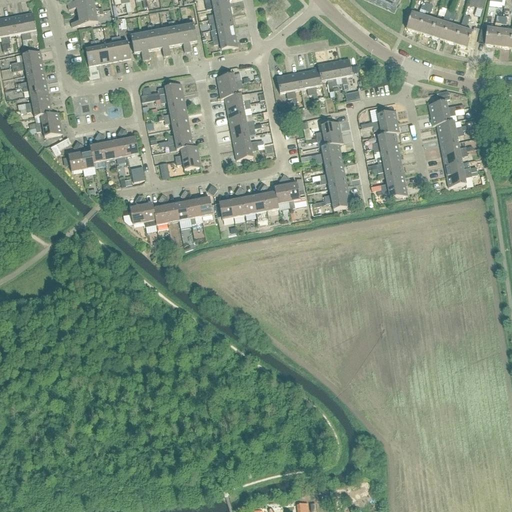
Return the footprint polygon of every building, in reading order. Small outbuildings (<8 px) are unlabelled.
[(75,0),(76,5),(68,6),(68,9),(94,5),(93,0),(75,0)] [(121,7),(125,6),(126,9),(124,0),(113,0),(113,1),(120,0),(121,7)] [(212,5),(213,11),(229,8),(227,0),(213,0),(204,2),(205,6),(212,5)] [(363,0),(393,14),(399,1),(398,0),(363,0)] [(424,19),(425,13),(428,6),(423,4),(420,11),(418,17),(411,15),(406,31),(418,35),(424,19)] [(98,11),(95,11),(94,5),(68,9),(69,13),(77,11),(78,18),(103,14),(102,10),(98,11)] [(207,19),(208,23),(231,19),(229,8),(213,11),(214,17),(207,19)] [(457,15),(452,13),(449,21),(455,23),(457,15)] [(99,18),(99,17),(103,16),(103,14),(78,18),(79,25),(71,26),(72,31),(98,26),(96,18),(99,18)] [(33,16),(22,18),(28,48),(30,48),(29,42),(31,42),(30,35),(36,34),(33,16)] [(464,17),(460,30),(459,30),(454,47),(467,50),(472,34),(466,32),(469,19),(464,17)] [(21,37),(23,44),(24,49),(28,48),(22,18),(11,20),(15,38),(21,37)] [(216,26),(217,32),(233,29),(231,19),(208,23),(209,27),(216,26)] [(418,35),(430,39),(435,23),(424,19),(418,35)] [(7,51),(11,50),(10,46),(9,39),(15,38),(11,20),(1,22),(7,51)] [(189,25),(190,28),(183,29),(188,55),(191,54),(190,46),(197,45),(194,27),(193,27),(193,24),(192,20),(189,20),(190,25),(189,25)] [(175,27),(174,23),(171,24),(176,49),(183,47),(185,55),(188,55),(183,29),(176,30),(175,27)] [(441,25),(435,23),(430,39),(442,43),(447,26),(441,25)] [(168,29),(169,32),(162,33),(167,59),(170,58),(169,50),(176,49),(171,24),(168,25),(169,29),(168,29)] [(442,43),(454,47),(459,30),(448,27),(447,26),(442,43)] [(487,31),(484,48),(497,49),(499,32),(501,32),(501,27),(500,27),(495,26),(494,32),(487,31)] [(155,31),(154,31),(153,27),(150,28),(155,53),(162,51),(164,59),(167,59),(162,33),(155,34),(155,31)] [(147,33),(148,36),(141,37),(146,63),(149,62),(148,54),(155,53),(150,28),(147,28),(148,33),(147,33)] [(212,40),(212,43),(235,39),(233,29),(217,32),(218,38),(212,40)] [(129,32),(130,36),(134,57),(141,55),(143,63),(146,63),(141,37),(134,38),(134,35),(133,35),(132,31),(129,32)] [(499,32),(497,49),(498,49),(510,51),(511,34),(501,32),(499,32)] [(114,34),(114,33),(115,40),(120,63),(131,61),(127,45),(121,46),(119,33),(114,34)] [(238,50),(235,39),(212,43),(213,48),(220,47),(222,53),(238,50)] [(113,47),(106,49),(109,65),(120,63),(115,40),(111,41),(113,47)] [(99,43),(95,44),(99,67),(109,65),(106,49),(101,50),(99,43)] [(88,69),(99,67),(95,44),(90,45),(92,51),(85,52),(88,69)] [(11,66),(12,71),(42,66),(40,54),(22,58),(23,65),(16,66),(16,65),(11,66)] [(349,62),(339,64),(342,80),(341,80),(344,91),(348,91),(346,80),(352,78),(349,62)] [(339,64),(328,66),(333,93),(338,92),(337,88),(336,82),(341,80),(342,80),(339,64)] [(12,75),(18,74),(25,73),(26,79),(44,76),(42,66),(12,71),(12,75)] [(333,94),(333,93),(328,66),(318,68),(318,72),(321,84),(327,83),(328,90),(329,95),(333,94)] [(313,97),(312,97),(314,103),(318,102),(315,90),(322,88),(321,84),(318,72),(308,74),(313,97)] [(308,74),(298,76),(301,92),(307,91),(308,98),(312,97),(313,97),(308,74)] [(18,91),(21,90),(22,90),(46,86),(44,76),(26,79),(27,85),(21,86),(17,86),(18,91)] [(298,76),(287,78),(292,101),(296,100),(295,93),(301,92),(298,76)] [(217,80),(219,91),(242,86),(241,82),(234,83),(233,77),(217,80)] [(287,102),(292,101),(287,78),(277,80),(280,96),(286,95),(287,102)] [(29,94),(30,100),(48,97),(46,86),(22,90),(22,95),(29,94)] [(219,91),(221,101),(237,98),(236,92),(243,91),(242,86),(219,91)] [(159,97),(160,102),(183,98),(181,87),(165,90),(158,91),(159,95),(159,97)] [(448,94),(436,96),(437,104),(449,102),(448,94)] [(141,98),(142,105),(155,103),(160,102),(159,97),(159,95),(141,98)] [(25,107),(26,111),(50,107),(48,97),(30,100),(32,106),(25,107)] [(225,101),(227,111),(250,106),(249,102),(242,104),(241,97),(237,98),(221,101),(221,102),(225,101)] [(167,105),(169,111),(185,108),(183,98),(160,102),(161,106),(167,105)] [(463,107),(460,108),(447,110),(446,104),(428,108),(430,119),(455,114),(455,113),(460,112),(464,111),(463,107)] [(227,111),(229,121),(245,118),(244,112),(250,111),(250,106),(227,111)] [(34,120),(40,119),(52,117),(50,107),(26,111),(27,115),(33,114),(34,120)] [(159,124),(164,123),(187,118),(185,108),(169,111),(170,117),(163,118),(158,119),(159,124)] [(363,132),(373,130),(397,125),(395,114),(377,118),(378,124),(362,127),(363,132)] [(436,128),(454,125),(454,124),(450,125),(449,119),(456,118),(455,114),(430,119),(432,129),(436,128)] [(32,127),(33,131),(60,126),(58,115),(52,117),(40,119),(41,125),(35,126),(32,127)] [(171,126),(172,132),(189,129),(187,118),(164,123),(165,127),(171,126)] [(229,121),(231,131),(253,127),(253,123),(246,124),(245,118),(229,121)] [(315,136),(316,140),(340,135),(338,125),(321,128),(322,134),(315,136)] [(377,138),(378,139),(399,135),(397,125),(373,130),(373,134),(380,132),(381,138),(377,138)] [(462,129),(455,130),(454,125),(436,128),(438,138),(463,134),(467,133),(466,128),(462,129)] [(37,135),(43,133),(45,140),(62,136),(60,126),(33,131),(32,132),(32,136),(37,135)] [(231,131),(233,142),(249,139),(248,133),(254,132),(253,127),(231,131)] [(167,139),(168,144),(191,139),(189,129),(172,132),(174,138),(167,139)] [(438,138),(440,149),(458,145),(457,139),(464,138),(463,134),(438,138)] [(321,150),(342,146),(340,135),(316,140),(317,144),(324,143),(325,149),(321,150)] [(372,146),(373,151),(397,146),(395,136),(399,135),(378,139),(379,145),(372,146)] [(175,147),(176,153),(197,149),(193,149),(191,139),(168,144),(169,148),(175,147)] [(233,142),(235,152),(257,148),(257,144),(250,145),(249,139),(233,142)] [(135,140),(123,142),(127,158),(138,156),(135,140)] [(123,142),(112,144),(115,161),(127,158),(123,142)] [(112,144),(101,147),(104,163),(115,161),(112,144)] [(440,149),(442,159),(467,154),(466,150),(459,151),(458,145),(440,149)] [(310,158),(311,163),(340,157),(339,147),(342,146),(321,150),(322,156),(315,157),(310,158)] [(380,154),(382,160),(399,157),(397,146),(373,151),(374,155),(380,154)] [(89,149),(90,154),(91,154),(93,165),(104,163),(101,147),(89,149)] [(263,147),(257,148),(235,152),(237,163),(253,160),(252,154),(258,153),(264,152),(263,147)] [(61,156),(56,148),(51,150),(56,159),(61,156)] [(174,159),(175,164),(199,159),(197,149),(176,153),(177,153),(180,152),(181,158),(174,159)] [(90,154),(79,156),(83,172),(94,170),(93,165),(91,154),(90,154)] [(442,159),(444,169),(462,166),(461,160),(468,158),(467,155),(467,154),(442,159)] [(79,156),(68,158),(71,175),(83,172),(79,156)] [(311,163),(316,162),(317,166),(324,165),(325,171),(342,167),(340,157),(311,163)] [(383,166),(376,167),(367,169),(368,173),(373,172),(401,167),(399,157),(382,160),(383,166)] [(201,170),(199,159),(175,164),(176,168),(183,167),(184,173),(201,170)] [(161,178),(162,182),(170,181),(167,165),(160,167),(159,167),(161,178)] [(446,180),(471,175),(476,174),(476,170),(463,172),(462,166),(444,169),(446,180)] [(319,178),(320,182),(344,178),(342,167),(325,171),(326,177),(319,178)] [(384,175),(385,181),(403,177),(401,167),(373,172),(374,177),(378,176),(378,177),(384,175)] [(471,175),(446,180),(449,190),(466,187),(465,181),(472,179),(476,178),(475,175),(471,176),(471,175)] [(380,188),(381,192),(405,188),(405,187),(405,183),(403,177),(385,181),(386,187),(380,188)] [(320,182),(320,183),(314,184),(316,188),(328,186),(329,191),(346,188),(344,178),(320,182)] [(300,202),(297,186),(285,188),(288,205),(289,204),(290,211),(295,210),(306,208),(305,201),(300,202)] [(289,204),(288,205),(285,188),(274,190),(275,195),(277,205),(277,207),(278,211),(278,213),(290,211),(289,204)] [(330,198),(323,199),(324,203),(348,198),(346,188),(329,191),(330,198)] [(382,197),(388,195),(389,202),(407,198),(405,188),(381,192),(375,193),(377,193),(378,198),(382,197)] [(275,195),(264,197),(267,214),(278,211),(277,207),(277,205),(275,195)] [(264,197),(253,199),(256,216),(267,214),(264,197)] [(325,208),(332,206),(333,213),(351,209),(348,198),(324,203),(324,204),(321,204),(314,205),(315,210),(325,208)] [(253,199),(241,202),(244,218),(256,216),(253,199)] [(209,200),(198,203),(201,219),(212,217),(209,200)] [(241,202),(230,204),(233,220),(244,218),(241,202)] [(190,221),(191,221),(192,227),(196,226),(195,220),(201,219),(198,203),(187,205),(190,221)] [(222,222),(233,220),(230,204),(219,206),(222,222)] [(187,205),(175,207),(178,223),(190,221),(187,205)] [(153,206),(141,208),(144,225),(145,225),(145,230),(156,227),(155,223),(153,211),(154,211),(153,206)] [(175,207),(164,209),(167,225),(178,223),(175,207)] [(141,208),(129,210),(133,227),(144,225),(141,208)] [(164,209),(154,211),(153,211),(155,223),(156,227),(167,225),(164,209)] [(363,497),(379,497),(379,481),(363,481),(363,497)]
